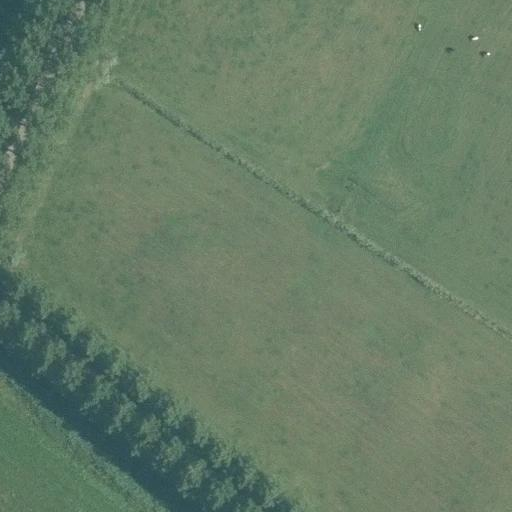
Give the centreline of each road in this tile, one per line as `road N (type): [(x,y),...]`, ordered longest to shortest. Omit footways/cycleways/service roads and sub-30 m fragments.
road 1 (track): [(261,511),(0,302)]
road 2 (unclassified): [(0,175),(79,0)]
